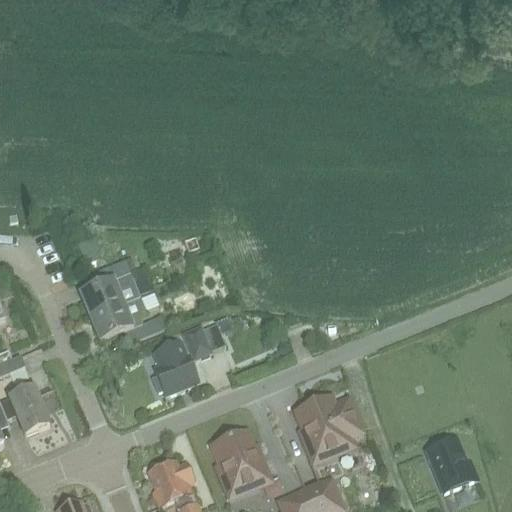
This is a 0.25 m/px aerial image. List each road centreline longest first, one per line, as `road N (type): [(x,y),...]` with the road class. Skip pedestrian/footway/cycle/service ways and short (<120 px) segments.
road 1 (unclassified): [(101,453),(511,286)]
road 2 (residential): [(0,240),(30,271),(101,453)]
